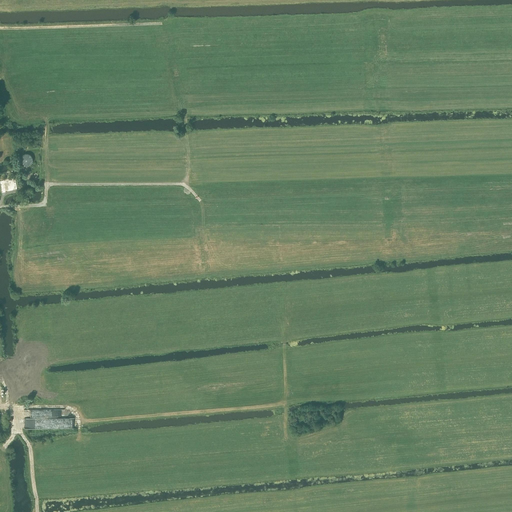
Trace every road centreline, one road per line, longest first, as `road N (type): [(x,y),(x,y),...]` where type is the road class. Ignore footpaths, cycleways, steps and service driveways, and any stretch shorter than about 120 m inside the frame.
road 1 (track): [(183,184),(186,133),(167,24),(0,27)]
road 2 (track): [(200,201),(183,184),(46,184),(44,205),(0,207)]
road 3 (track): [(46,184),(46,114),(0,45)]
